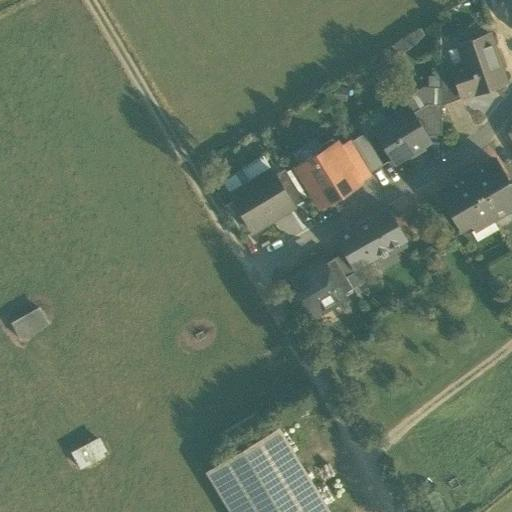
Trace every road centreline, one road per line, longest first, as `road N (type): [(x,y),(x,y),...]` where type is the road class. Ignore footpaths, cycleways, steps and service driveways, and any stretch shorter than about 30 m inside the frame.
road 1 (track): [(87,0),(402,511)]
road 2 (residential): [(511,102),(481,139),(420,180),(253,269)]
